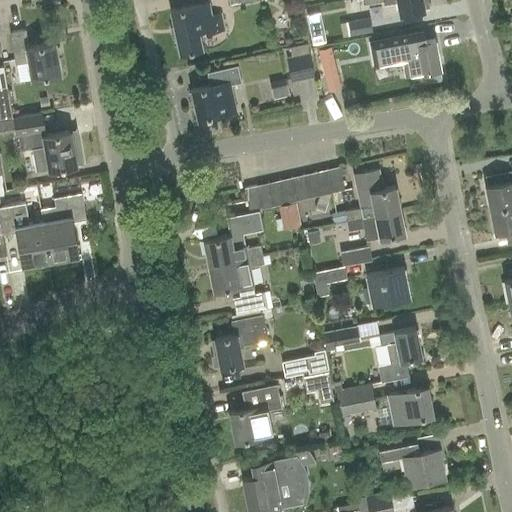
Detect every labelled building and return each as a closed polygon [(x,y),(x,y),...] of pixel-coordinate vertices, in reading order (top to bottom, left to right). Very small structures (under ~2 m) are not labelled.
[(425,8),(425,7),(430,6),(428,0),(365,0),(367,4),(384,1),(385,5),(398,3),(400,13),(425,8)] [(202,47),(199,32),(206,31),(206,34),(226,30),(223,13),(213,15),(210,2),(172,10),(180,51),(202,47)] [(370,17),(341,22),(344,36),(373,31),(370,17)] [(61,74),(55,39),(30,43),(27,27),(11,29),(17,61),(20,80),(61,74)] [(324,27),(311,29),(313,42),(326,40),(324,27)] [(436,38),(416,41),(414,34),(372,42),(376,62),(402,57),(406,74),(441,67),(436,38)] [(293,56),(287,57),(293,81),(315,76),(308,43),(291,47),(293,56)] [(323,67),(329,90),(343,87),(337,63),(323,67)] [(236,110),(230,83),(241,81),(238,66),(208,73),(211,84),(192,88),(199,118),(236,110)] [(277,84),(279,95),(294,92),(291,81),(277,84)] [(0,88),(0,117),(13,115),(8,87),(0,88)] [(40,98),(41,107),(50,106),(48,96),(40,98)] [(13,115),(0,117),(0,120),(1,126),(14,124),(16,134),(20,134),(23,150),(32,149),(36,170),(78,162),(78,163),(84,162),(84,164),(85,163),(79,125),(78,126),(78,127),(72,128),(72,129),(45,133),(41,112),(13,117),(13,115)] [(341,165),(329,168),(334,191),(346,189),(341,165)] [(329,168),(317,170),(322,194),(334,191),(329,168)] [(332,211),(334,222),(348,219),(401,208),(397,185),(383,187),(380,168),(356,173),(362,206),(332,211)] [(485,185),(490,208),(511,204),(511,169),(491,174),(493,183),(485,185)] [(317,170),(305,173),(310,196),(322,194),(317,170)] [(293,176),(298,199),(310,196),(305,173),(293,176)] [(293,176),(282,178),(287,202),(298,199),(293,176)] [(282,178),(270,181),(275,204),(287,202),(282,178)] [(270,181),(258,183),(263,207),(275,204),(270,181)] [(251,209),(263,207),(258,183),(246,186),(251,209)] [(44,219),(51,258),(55,258),(56,261),(79,257),(73,220),(87,218),(82,191),(55,196),(58,217),(44,219)] [(319,198),(316,207),(325,211),(329,202),(319,198)] [(0,205),(0,213),(3,232),(17,230),(24,266),(47,262),(46,259),(51,258),(44,219),(31,222),(27,200),(0,205)] [(511,204),(490,208),(495,232),(502,230),(504,239),(504,241),(511,239),(511,204)] [(406,232),(401,208),(348,219),(350,229),(365,226),(368,239),(381,236),(381,237),(406,232)] [(230,233),(205,238),(210,264),(263,253),(261,245),(246,248),(243,232),(255,230),(263,229),(259,210),(227,216),(228,221),(230,233)] [(307,231),(309,242),(321,240),(319,229),(307,231)] [(370,245),(342,250),(344,264),(372,259),(370,245)] [(263,253),(210,264),(215,289),(239,285),(241,295),(256,292),(251,267),(265,264),(263,253)] [(373,304),(410,297),(404,265),(367,272),(373,304)] [(347,278),(345,266),(314,271),(318,296),(329,294),(327,281),(347,278)] [(218,353),(212,356),(214,366),(221,366),(221,368),(243,363),(240,345),(268,340),(266,327),(267,327),(264,313),(232,320),(234,334),(215,337),(218,353)] [(388,345),(377,347),(383,379),(409,374),(406,357),(422,354),(416,325),(395,329),(395,330),(380,333),(380,335),(382,343),(387,342),(388,345)] [(356,327),(322,335),(325,349),(359,342),(356,327)] [(306,356),(283,360),(286,377),(309,372),(310,373),(328,369),(323,348),(314,350),(315,354),(306,356)] [(340,378),(334,379),(336,389),(337,389),(342,388),(340,378)] [(236,440),(258,436),(273,433),(270,414),(269,408),(281,406),(277,382),(243,387),(245,406),(230,409),(236,440)] [(337,389),(343,414),(376,407),(371,382),(342,388),(337,389)] [(407,390),(387,394),(393,423),(434,415),(428,385),(407,389),(407,390)] [(440,446),(420,450),(418,441),(380,449),(384,469),(404,465),(408,483),(446,475),(440,446)] [(243,476),(250,511),(267,511),(282,509),(281,505),(309,500),(301,454),(291,455),(253,463),(255,474),(243,476)] [(368,511),(392,511),(392,508),(388,490),(365,495),(368,511)]
